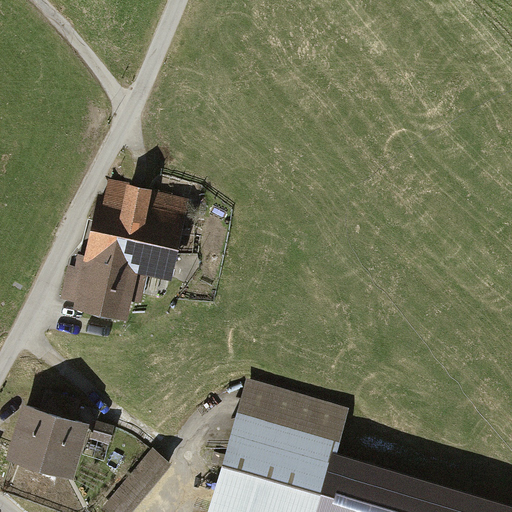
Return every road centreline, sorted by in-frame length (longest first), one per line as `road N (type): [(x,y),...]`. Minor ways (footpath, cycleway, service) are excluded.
road 1 (unclassified): [(0,370),(179,0)]
road 2 (track): [(129,115),(102,71),(38,0)]
